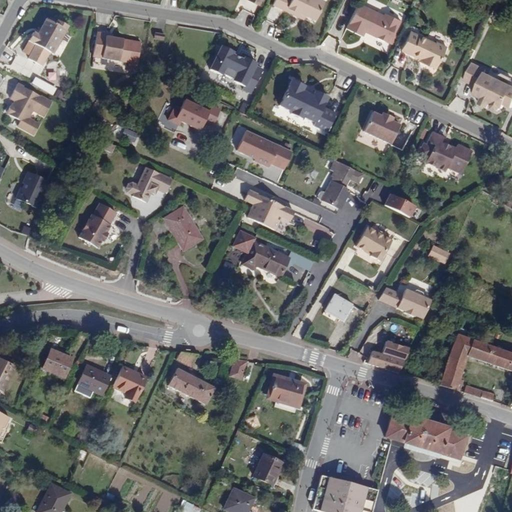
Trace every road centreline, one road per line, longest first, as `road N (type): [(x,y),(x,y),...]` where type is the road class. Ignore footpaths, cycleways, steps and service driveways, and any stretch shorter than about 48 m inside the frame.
road 1 (residential): [(511,144),(323,53),(288,51),(229,24),(77,0)]
road 2 (tertiary): [(0,251),(66,285),(194,322)]
road 3 (residential): [(190,338),(69,314),(0,332)]
road 4 (tertiary): [(340,366),(511,418)]
road 5 (residential): [(340,366),(303,511)]
road 6 (tertiary): [(208,336),(228,334),(340,366)]
